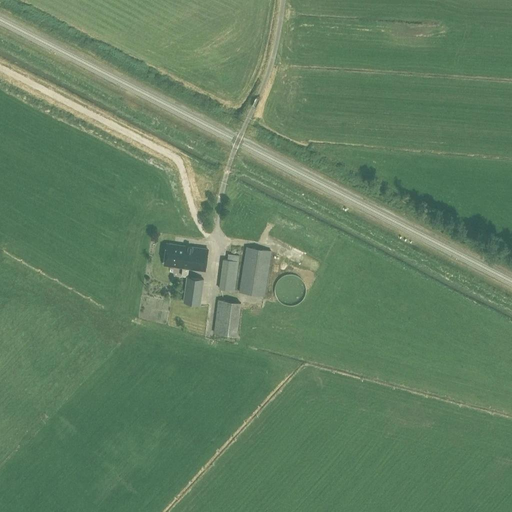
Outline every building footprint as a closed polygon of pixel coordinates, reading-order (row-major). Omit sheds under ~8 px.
[(208,249),(179,245),(179,246),(167,244),(165,264),(176,266),(183,267),(182,276),(188,277),(190,268),(205,270),(208,249)] [(265,296),(272,251),(246,247),(239,292),(265,296)] [(235,291),(239,261),(228,260),(223,259),(219,289),(235,291)] [(288,305),(289,305),(290,305),(291,305),(292,305),(293,305),(293,304),(294,304),(295,304),(296,304),(297,303),(298,303),(299,302),(300,301),(301,301),(301,300),(302,300),(302,299),(303,299),(303,298),(303,297),(304,297),(304,296),(305,295),(305,294),(305,293),(305,292),(306,292),(306,291),(306,290),(306,289),(306,288),(306,287),(306,286),(305,286),(305,285),(305,284),(305,283),(304,283),(304,282),(304,281),(303,281),(303,280),(302,279),(301,278),(301,277),(300,277),(299,276),(298,276),(298,275),(297,275),(296,275),(296,274),(295,274),(294,274),(293,274),(292,273),(291,273),(290,273),(289,273),(288,273),(288,274),(287,274),(286,274),(285,274),(284,274),(284,275),(283,275),(282,276),(281,276),(280,277),(279,278),(278,279),(278,280),(277,280),(277,281),(276,281),(276,282),(276,283),(275,283),(275,284),(275,285),(275,286),(275,287),(274,287),(274,288),(274,289),(274,290),(274,291),(275,292),(275,293),(275,294),(276,295),(276,296),(276,297),(277,297),(277,298),(278,299),(278,300),(279,300),(279,301),(280,301),(281,302),(282,302),(282,303),(283,303),(284,303),(284,304),(285,304),(286,304),(287,304),(287,305),(288,305)] [(188,277),(184,302),(200,304),(204,279),(188,277)] [(218,299),(214,333),(237,336),(241,303),(218,299)]
